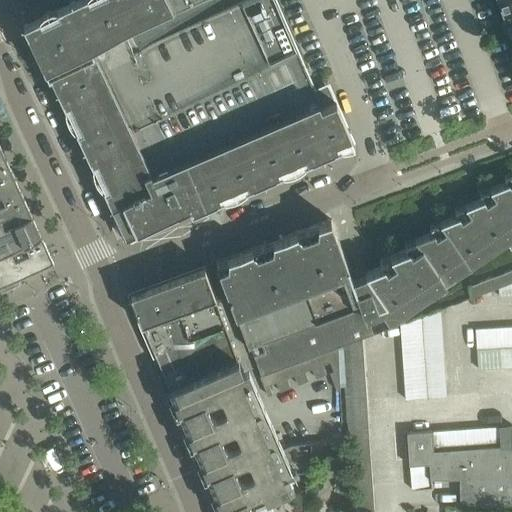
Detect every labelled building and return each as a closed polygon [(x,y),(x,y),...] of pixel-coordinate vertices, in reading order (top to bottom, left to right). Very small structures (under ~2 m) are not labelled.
[(74,0),(24,24),(28,34),(49,78),(51,77),(120,222),(139,229),(190,206),(192,210),(354,140),(336,99),(322,106),(276,0),(243,0),(138,51),(132,36),(207,0),(74,0)] [(511,0),(497,0),(510,33),(511,32),(511,35),(511,0)] [(0,286),(54,263),(0,144),(0,286)] [(511,172),(505,175),(507,182),(480,192),(482,198),(455,209),(457,215),(430,225),(432,232),(405,242),(407,249),(380,259),(382,266),(353,277),(331,219),(216,262),(259,375),(260,377),(339,347),(342,345),(363,337),(374,333),(368,317),(384,311),(388,317),(389,318),(392,318),(447,281),(511,237),(511,172)] [(171,388),(238,358),(211,285),(205,266),(131,293),(133,298),(143,324),(171,388)] [(470,297),(499,287),(511,281),(511,269),(469,286),(470,297)] [(511,294),(511,281),(499,287),(499,296),(511,294)] [(421,325),(442,323),(441,308),(421,316),(421,325)] [(402,338),(422,337),(421,325),(421,316),(401,323),(402,338)] [(422,337),(443,335),(442,323),(421,325),(422,337)] [(489,347),(491,347),(501,347),(500,326),(488,327),(489,347)] [(501,347),(502,346),(511,345),(511,332),(511,326),(500,326),(501,347)] [(477,348),(489,347),(488,327),(476,328),(477,348)] [(423,349),(443,347),(443,335),(422,337),(423,349)] [(343,354),(364,353),(363,337),(342,345),(343,354)] [(402,350),(423,349),(422,337),(402,338),(402,350)] [(503,367),(511,365),(511,345),(502,346),(503,367)] [(492,367),(503,367),(502,346),(501,347),(491,347),(492,367)] [(340,388),(339,366),(339,347),(260,377),(268,396),(273,393),(270,384),(276,382),(280,390),(290,386),(287,378),(294,375),(298,383),(309,380),(305,371),(312,368),(316,377),(326,373),(323,364),(331,361),(334,371),(331,372),(337,389),(340,388)] [(424,361),(444,359),(443,347),(423,349),(424,361)] [(478,368),(492,367),(491,347),(489,347),(477,348),(478,368)] [(403,362),(424,361),(423,349),(402,350),(403,362)] [(344,366),(365,365),(364,353),(343,354),(344,366)] [(238,358),(171,388),(224,511),(237,511),(307,482),(311,446),(311,442),(282,446),(262,398),(253,377),(247,379),(238,358)] [(424,372),(445,371),(444,359),(424,361),(424,372)] [(404,374),(424,372),(424,361),(403,362),(404,374)] [(345,378),(366,377),(365,365),(344,366),(345,378)] [(425,384),(446,383),(445,371),(424,372),(425,384)] [(405,386),(425,384),(424,372),(404,374),(405,386)] [(346,390),(367,389),(366,377),(345,378),(346,390)] [(446,383),(425,384),(426,397),(447,396),(446,383)] [(425,384),(405,386),(406,399),(426,397),(425,384)] [(347,402),(367,401),(367,389),(346,390),(347,402)] [(348,414),(368,413),(367,401),(347,402),(348,414)] [(349,426),(369,425),(368,413),(348,414),(349,426)] [(350,438),(370,437),(369,425),(349,426),(350,438)] [(500,426),(502,446),(511,444),(511,431),(511,425),(500,426)] [(490,446),(502,446),(500,426),(489,427),(490,446)] [(468,448),(479,447),(478,427),(466,428),(468,448)] [(479,447),(490,446),(489,427),(478,427),(479,447)] [(456,449),(468,448),(466,428),(455,429),(456,449)] [(445,449),(456,449),(455,429),(444,430),(445,449)] [(511,504),(511,444),(502,446),(490,446),(479,447),(468,448),(456,449),(445,449),(434,450),(433,430),(407,432),(410,464),(432,462),(433,474),(433,480),(460,479),(460,506),(481,505),(494,505),(511,504)] [(434,450),(445,449),(444,430),(433,430),(434,450)] [(349,450),(371,449),(370,437),(350,438),(349,443),(349,450)] [(349,462),(372,461),(371,449),(349,450),(349,462)] [(350,474),(372,473),(372,461),(349,462),(350,474)] [(410,476),(433,474),(432,462),(410,464),(410,476)] [(350,486),(373,485),(372,473),(350,474),(350,486)] [(433,474),(410,476),(411,488),(434,487),(433,480),(433,474)] [(307,482),(237,511),(307,511),(305,506),(307,482)] [(350,498),(374,497),(373,485),(350,486),(350,498)] [(374,497),(350,498),(350,509),(374,511),(374,505),(374,497)]
